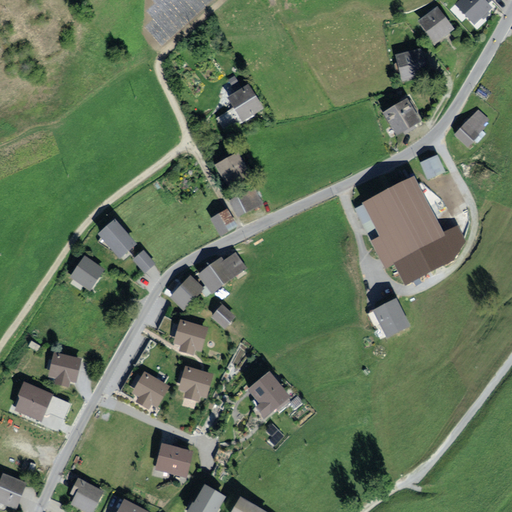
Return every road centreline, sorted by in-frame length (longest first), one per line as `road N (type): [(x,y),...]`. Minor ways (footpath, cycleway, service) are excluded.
road 1 (unclassified): [(511,7),(437,136),(244,228),(167,280),(92,404),(40,511)]
road 2 (track): [(192,146),(84,219),(0,346)]
road 3 (track): [(361,511),(436,457),(511,360)]
road 4 (track): [(225,0),(157,65),(192,146)]
